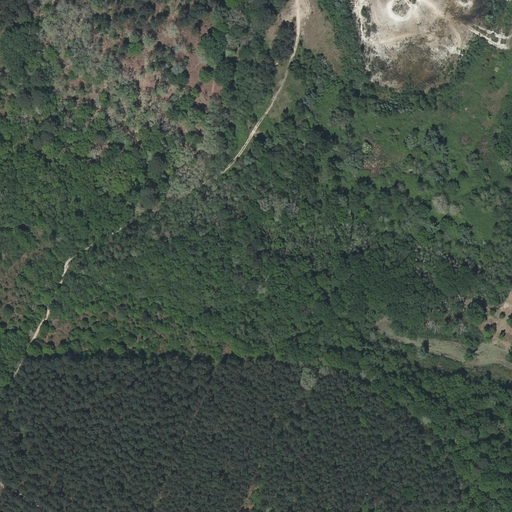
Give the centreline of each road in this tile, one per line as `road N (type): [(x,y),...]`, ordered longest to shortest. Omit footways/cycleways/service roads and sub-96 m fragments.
road 1 (track): [(29,345),(69,261),(206,183),(241,151),(294,52),(296,0)]
road 2 (track): [(156,511),(213,383),(212,365),(56,357),(29,345)]
